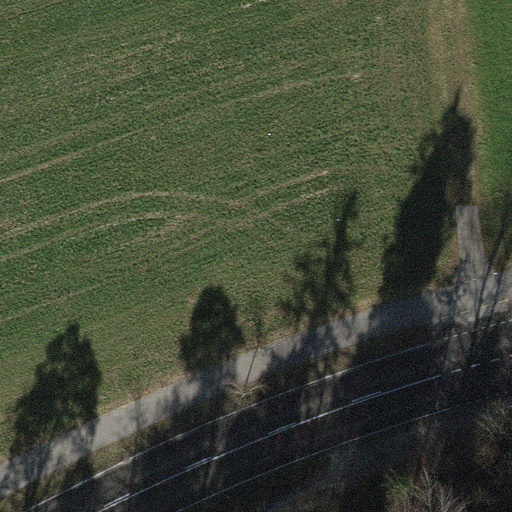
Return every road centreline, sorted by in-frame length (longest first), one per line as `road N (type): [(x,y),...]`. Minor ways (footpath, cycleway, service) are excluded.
road 1 (track): [(284,511),(381,454),(491,361),(475,295),(453,0)]
road 2 (primary): [(511,356),(341,408),(102,511)]
